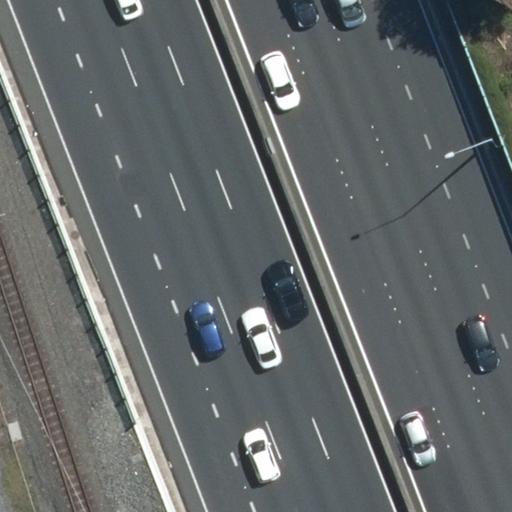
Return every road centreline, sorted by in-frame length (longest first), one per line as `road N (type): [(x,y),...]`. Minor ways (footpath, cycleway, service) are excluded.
road 1 (motorway): [(275,0),(473,511)]
road 2 (motorway): [(296,384),(149,0)]
road 3 (motorway): [(345,511),(296,384)]
road 4 (motorway): [(308,511),(296,384)]
